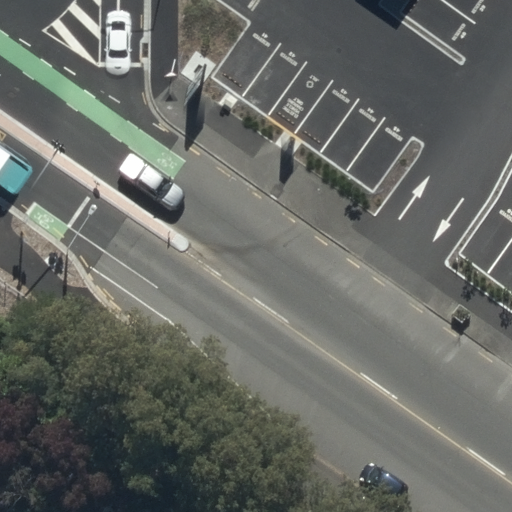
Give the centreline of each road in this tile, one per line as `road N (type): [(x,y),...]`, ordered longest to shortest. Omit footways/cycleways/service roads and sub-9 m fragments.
road 1 (secondary): [(121,204),(511,480)]
road 2 (tertiary): [(121,0),(121,204)]
road 3 (secondary): [(0,120),(121,204)]
